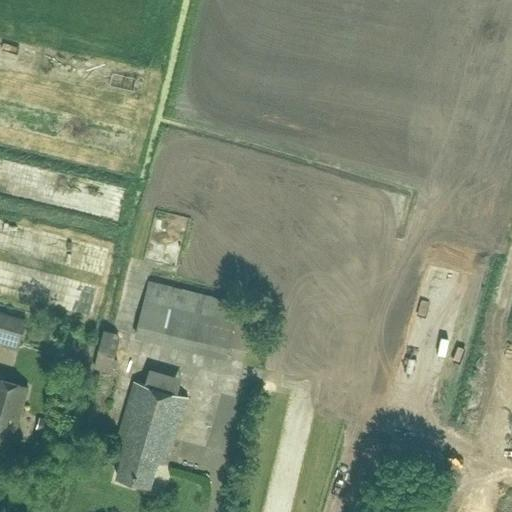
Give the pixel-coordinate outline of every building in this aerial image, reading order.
[(81,211),(80,198),(61,199),(62,212),(81,211)] [(225,359),(228,347),(246,351),(252,326),(235,322),(239,303),(148,280),(134,337),(225,359)] [(0,343),(17,348),(25,320),(0,312),(0,343)] [(113,360),(117,347),(119,338),(117,333),(103,329),(93,368),(113,373),(117,361),(113,360)] [(149,368),(144,383),(134,380),(113,447),(123,450),(115,476),(150,487),(159,460),(164,462),(169,446),(172,447),(188,396),(177,393),(181,377),(149,368)] [(0,445),(8,448),(14,428),(16,429),(29,387),(0,377),(0,445)]
